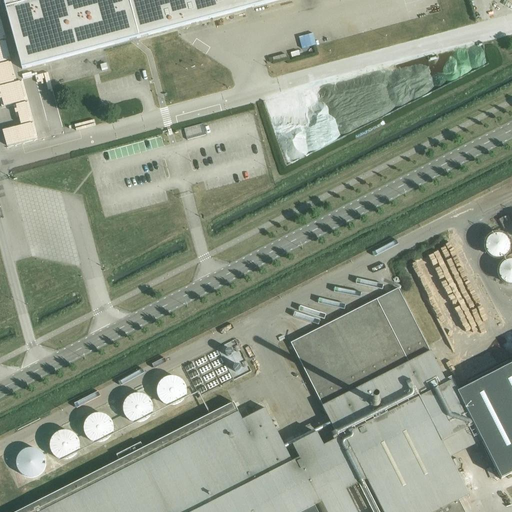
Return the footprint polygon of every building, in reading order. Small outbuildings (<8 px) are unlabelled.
[(2,0),(22,69),(279,0),(2,0)] [(0,38),(9,37),(4,17),(0,17),(0,38)] [(0,84),(21,79),(16,58),(15,58),(10,38),(0,40),(0,84)] [(53,111),(64,106),(56,87),(47,91),(40,73),(35,75),(40,88),(33,91),(42,114),(44,114),(41,109),(51,105),(53,111)] [(4,105),(23,101),(20,86),(1,90),(4,105)] [(28,106),(6,105),(6,118),(28,119),(28,106)] [(202,125),(183,129),(186,140),(205,135),(202,125)] [(511,231),(493,239),(500,256),(511,251),(511,231)] [(446,384),(398,289),(290,343),(338,438),(323,446),(316,433),(292,445),(299,458),(292,462),(265,408),(242,420),(233,403),(143,448),(140,443),(116,455),(119,461),(16,511),(317,511),(314,506),(321,503),(326,511),(356,511),(346,490),(366,480),(382,511),(464,511),(459,500),(469,495),(450,457),(482,441),(501,479),(511,472),(511,364),(457,392),(451,381),(446,384)] [(169,379),(165,385),(163,389),(164,394),(164,396),(165,399),(168,402),(172,405),(179,406),(184,405),(188,402),(191,398),(193,391),(192,387),(190,382),(184,378),(180,377),(176,377),(172,378),(169,379)] [(131,402),(136,419),(162,411),(156,394),(131,402)] [(74,431),(67,435),(71,443),(60,448),(65,458),(83,449),(74,431)]
